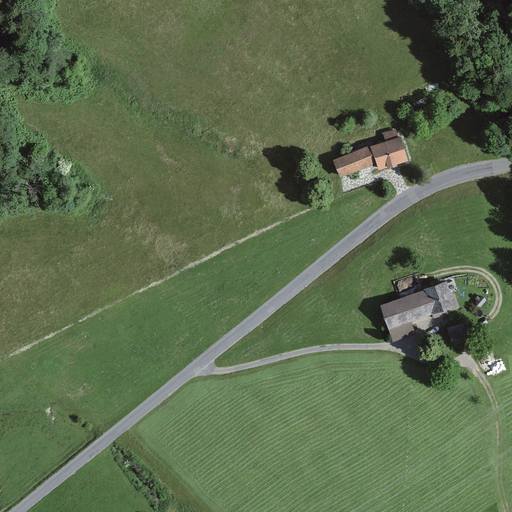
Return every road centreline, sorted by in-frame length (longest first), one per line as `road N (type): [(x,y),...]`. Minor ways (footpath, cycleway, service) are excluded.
road 1 (unclassified): [(18,511),(376,222),(438,183),(511,165)]
road 2 (track): [(508,511),(490,387),(467,360),(343,346),(257,365),(197,367)]
road 3 (track): [(467,360),(473,336),(494,311),(496,280),(472,270),(425,278)]
